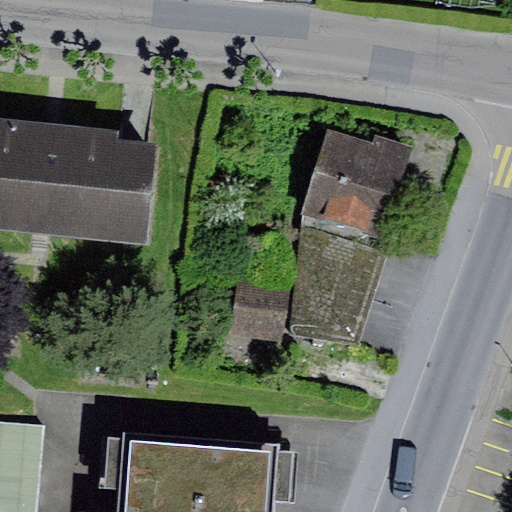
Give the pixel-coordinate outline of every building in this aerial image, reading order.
[(74,133),(0,123),(0,240),(64,255),(68,223),(114,230),(136,295),(248,259),(257,177),(75,159),(74,133)] [(373,139),(328,124),(300,210),(385,237),(415,143),(375,130),(373,139)] [(385,237),(300,210),(291,332),(358,346),(395,241),(385,237)] [(236,277),(228,337),(281,343),(288,284),(236,277)] [(29,426),(0,424),(0,507),(26,509),(29,426)] [(270,511),(276,441),(132,431),(125,511),(113,511),(107,511),(106,511),(270,511)]
